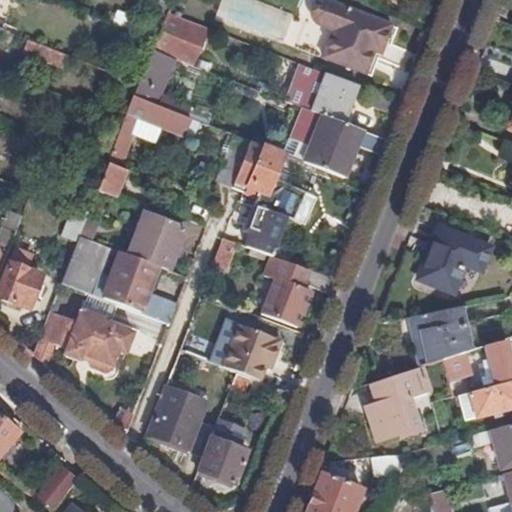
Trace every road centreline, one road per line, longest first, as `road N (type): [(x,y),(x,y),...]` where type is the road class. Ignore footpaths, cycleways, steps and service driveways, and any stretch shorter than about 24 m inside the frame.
road 1 (residential): [(472,0),(276,511)]
road 2 (residential): [(170,511),(0,367)]
